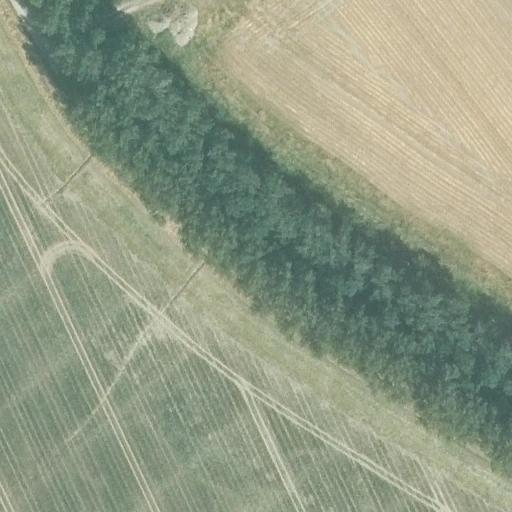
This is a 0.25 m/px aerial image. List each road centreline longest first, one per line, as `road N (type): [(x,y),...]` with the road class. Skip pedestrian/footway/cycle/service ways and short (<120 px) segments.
road 1 (unclassified): [(511,438),(310,311),(203,228),(107,136),(15,0)]
road 2 (track): [(167,0),(122,12),(54,61)]
